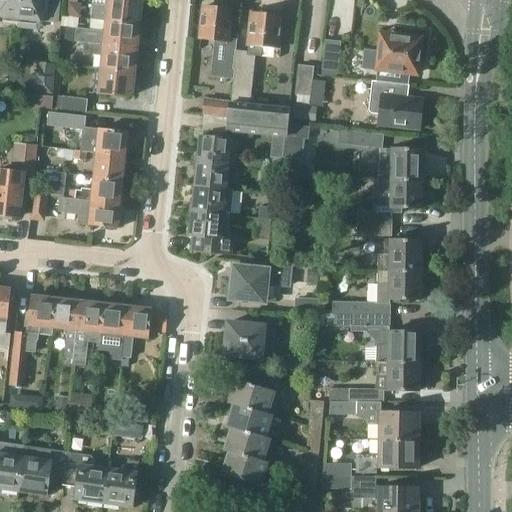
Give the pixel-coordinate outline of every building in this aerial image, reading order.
[(0,0),(0,17),(18,19),(20,0),(0,0)] [(20,0),(18,19),(17,28),(36,30),(41,26),(42,23),(44,23),(44,21),(56,22),(58,0),(20,0)] [(92,4),(91,19),(110,21),(138,24),(139,25),(139,22),(140,23),(141,19),(141,13),(140,13),(140,0),(108,0),(108,6),(92,4)] [(66,15),(66,16),(79,17),(80,7),(79,5),(77,3),(68,2),(66,15)] [(233,72),(236,51),(237,43),(229,42),(232,11),(203,7),(199,38),(216,41),(213,62),(212,76),(231,79),(232,72),(233,72)] [(278,50),(281,17),(251,13),(247,52),(236,51),(233,72),(235,73),(231,102),(230,102),(229,103),(250,105),(255,57),(261,58),(262,48),(278,50)] [(65,40),(73,41),(74,41),(74,42),(84,43),(135,49),(136,49),(136,48),(137,38),(139,38),(140,27),(138,27),(138,26),(139,25),(138,24),(110,21),(110,22),(109,32),(103,31),(76,28),(76,29),(66,28),(65,40)] [(365,52),(363,68),(417,73),(419,60),(419,57),(421,55),(422,49),(420,47),(420,46),(421,40),(391,37),(389,37),(389,39),(380,38),(379,38),(378,52),(365,51),(365,52)] [(336,72),(339,43),(324,41),(321,71),(336,72)] [(84,43),(82,53),(106,56),(105,69),(111,69),(133,72),(133,70),(135,70),(136,59),(135,59),(136,49),(135,49),(84,43)] [(50,94),(53,63),(35,62),(34,75),(21,74),(20,91),(50,94)] [(298,65),(298,66),(295,95),(310,96),(311,96),(314,67),(298,65)] [(93,93),(93,94),(130,97),(131,86),(134,86),(135,74),(133,74),(133,72),(111,69),(105,69),(95,68),(93,93)] [(417,130),(418,127),(421,125),(422,117),(419,115),(421,102),(398,99),(400,86),(371,82),(367,111),(370,115),(379,116),(378,125),(417,130)] [(53,97),(36,95),(35,107),(51,109),(53,97)] [(62,97),(61,110),(68,111),(84,112),(86,112),(87,99),(85,99),(62,97)] [(228,117),(229,103),(230,102),(203,99),(202,114),(228,117)] [(285,139),(288,110),(250,105),(229,103),(228,117),(227,130),(285,139)] [(317,108),(294,105),(292,119),(315,122),(317,108)] [(81,130),(83,130),(83,128),(83,127),(85,127),(86,117),(50,113),(48,126),(81,130)] [(287,125),(284,158),(301,160),(304,139),(308,139),(309,128),(287,125)] [(81,143),(80,151),(88,152),(96,153),(125,156),(126,144),(128,144),(129,135),(127,135),(127,132),(85,127),(83,127),(83,128),(83,130),(81,143)] [(381,150),(382,137),(339,132),(338,145),(381,150)] [(235,166),(237,141),(199,136),(196,162),(228,165),(235,166)] [(33,173),(36,147),(13,144),(10,171),(33,173)] [(421,180),(422,150),(386,149),(386,164),(379,164),(379,180),(421,180)] [(87,154),(88,152),(80,151),(77,151),(74,151),(74,152),(73,159),(86,160),(87,161),(87,154)] [(124,157),(125,156),(96,153),(96,154),(94,177),(122,180),(122,178),(124,175),(125,170),(123,167),(124,157)] [(283,158),(271,157),(270,169),(281,170),(282,170),(283,158)] [(284,158),(282,175),(308,177),(310,167),(301,166),(301,160),(284,158)] [(225,190),(228,165),(196,162),(194,187),(225,190)] [(282,170),(281,170),(270,169),(268,181),(280,182),(281,182),(282,170)] [(17,218),(21,173),(0,170),(0,218),(11,220),(11,217),(17,218)] [(84,200),(119,204),(120,204),(121,192),(123,190),(124,185),(122,183),(122,180),(94,177),(93,190),(82,189),(82,191),(80,191),(70,190),(69,198),(84,200)] [(420,211),(421,180),(379,180),(379,194),(390,195),(390,210),(420,211)] [(61,185),(43,183),(42,195),(59,197),(61,185)] [(229,214),(232,191),(225,190),(194,187),(191,210),(229,214)] [(44,218),(47,197),(33,195),(31,217),(44,218)] [(120,204),(119,204),(84,200),(69,198),(60,197),(58,212),(64,213),(69,214),(78,215),(77,225),(117,229),(117,225),(119,226),(120,216),(118,215),(120,205),(120,204)] [(260,207),(259,219),(270,220),(272,208),(260,206),(260,207)] [(233,255),(234,239),(227,239),(229,214),(191,210),(188,236),(203,238),(202,252),(233,255)] [(391,224),(392,224),(392,212),(357,211),(357,213),(357,224),(391,224)] [(257,232),(257,239),(268,240),(270,220),(259,219),(257,232)] [(392,236),(392,224),(391,224),(357,224),(357,225),(357,236),(391,236),(392,236)] [(378,255),(378,272),(383,272),(391,272),(419,273),(419,242),(384,241),(384,255),(378,255)] [(288,287),(290,267),(263,264),(263,270),(233,267),(229,299),(263,303),(265,285),(288,287)] [(318,285),(319,271),(307,269),(305,284),(318,285)] [(383,272),(378,272),(377,284),(377,304),(332,303),(332,315),(334,315),(350,315),(389,316),(390,316),(390,300),(418,300),(419,273),(391,272),(383,272)] [(0,348),(8,349),(9,349),(11,334),(10,334),(6,334),(7,323),(10,290),(0,288),(0,348)] [(55,300),(56,298),(53,298),(53,296),(43,295),(42,297),(31,296),(31,297),(27,334),(14,333),(9,385),(10,385),(18,386),(24,386),(27,352),(34,353),(35,353),(36,341),(36,340),(37,340),(38,337),(38,335),(38,334),(51,335),(52,328),(55,300)] [(67,301),(65,299),(60,298),(58,301),(55,300),(52,328),(66,330),(63,359),(72,360),(78,303),(67,301)] [(319,313),(320,302),(295,300),(295,312),(319,313)] [(103,306),(103,303),(79,301),(79,303),(72,359),(72,360),(71,365),(85,366),(85,367),(88,342),(99,343),(103,306)] [(107,304),(103,303),(103,306),(99,343),(98,349),(109,351),(111,351),(110,358),(120,359),(122,360),(122,357),(123,357),(128,308),(128,307),(128,306),(115,305),(115,303),(107,302),(107,304)] [(122,357),(122,360),(122,365),(125,366),(127,366),(128,366),(129,362),(129,359),(129,358),(130,358),(131,358),(132,349),(133,337),(133,336),(147,338),(148,338),(149,332),(149,331),(161,333),(165,333),(166,321),(167,313),(151,311),(151,309),(149,309),(149,307),(140,306),(139,308),(128,306),(128,307),(128,308),(123,357),(122,357)] [(389,316),(350,315),(350,316),(350,326),(389,327),(390,316),(389,316)] [(273,351),(276,329),(264,328),(264,326),(228,323),(225,355),(261,358),(262,350),(273,351)] [(377,347),(377,362),(418,362),(419,333),(382,332),(382,345),(377,345),(377,347)] [(307,372),(308,357),(289,355),(287,371),(307,372)] [(418,391),(418,362),(377,362),(376,376),(388,376),(388,390),(418,391)] [(234,382),(227,402),(232,403),(267,414),(271,401),(273,395),(274,392),(235,380),(234,382)] [(349,390),(349,402),(356,403),(383,403),(384,397),(384,396),(384,391),(384,390),(349,389),(349,390)] [(29,401),(28,408),(41,409),(42,397),(36,396),(32,398),(29,400),(29,401)] [(56,399),(55,412),(64,413),(66,400),(56,399)] [(320,429),(322,402),(310,401),(307,428),(320,429)] [(328,415),(356,415),(356,403),(349,402),(329,402),(329,405),(328,415)] [(225,426),(228,427),(230,427),(231,428),(263,438),(264,438),(272,416),(267,414),(232,403),(231,404),(225,426)] [(91,405),(76,404),(75,412),(90,414),(91,405)] [(141,422),(143,409),(121,407),(120,420),(141,422)] [(381,440),(418,441),(418,413),(381,413),(381,440)] [(112,434),(113,422),(104,421),(103,433),(112,434)] [(115,422),(114,425),(113,436),(140,439),(142,439),(144,425),(115,422)] [(230,427),(223,450),(228,452),(260,461),(261,462),(268,440),(264,438),(263,438),(231,428),(230,427)] [(317,453),(317,452),(320,429),(307,428),(305,452),(317,453)] [(418,441),(381,440),(381,456),(375,456),(356,456),(356,473),(377,473),(377,467),(417,468),(418,441)] [(0,489),(18,492),(22,457),(24,447),(0,443),(0,489)] [(22,457),(18,492),(46,495),(47,496),(48,485),(49,480),(62,483),(63,483),(67,456),(67,453),(44,450),(43,452),(40,459),(38,459),(22,457)] [(228,452),(221,475),(260,486),(266,465),(267,463),(261,462),(260,461),(228,452)] [(315,476),(317,453),(305,452),(302,475),(315,476)] [(67,456),(63,483),(76,485),(74,499),(103,503),(108,471),(108,469),(93,467),(91,456),(67,453),(67,456)] [(108,471),(103,503),(131,507),(132,507),(138,463),(127,461),(123,471),(108,469),(108,471)] [(351,476),(352,476),(352,464),(324,464),(323,475),(351,476)] [(314,492),(315,478),(315,476),(302,475),(301,491),(314,492)] [(351,476),(323,475),(323,477),(322,488),(350,488),(352,488),(352,476),(351,476)] [(379,511),(417,511),(418,488),(380,488),(380,499),(379,511)]
